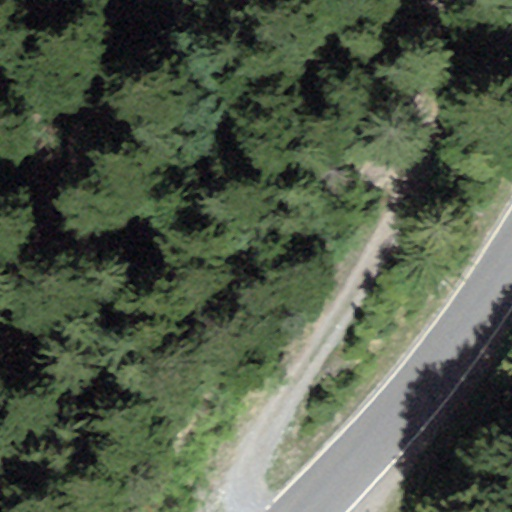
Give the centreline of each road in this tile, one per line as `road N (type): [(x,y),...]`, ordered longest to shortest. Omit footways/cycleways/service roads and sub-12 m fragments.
road 1 (track): [(247,511),(240,481),(254,425),(429,111),(509,0)]
road 2 (tertiary): [(511,259),(434,373),(306,511)]
